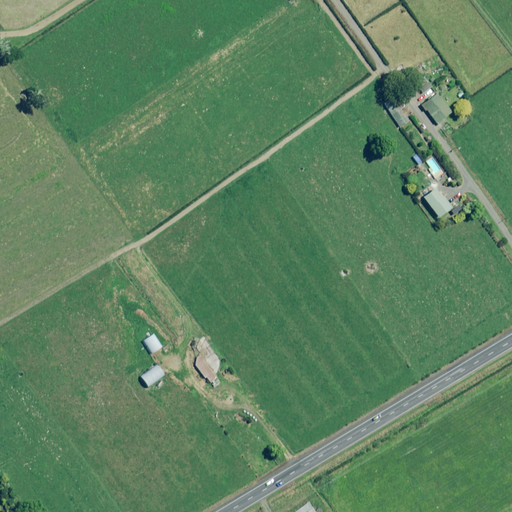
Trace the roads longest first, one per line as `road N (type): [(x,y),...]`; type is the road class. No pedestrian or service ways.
road 1 (track): [(0,316),(386,69)]
road 2 (primary): [(227,511),(511,340)]
